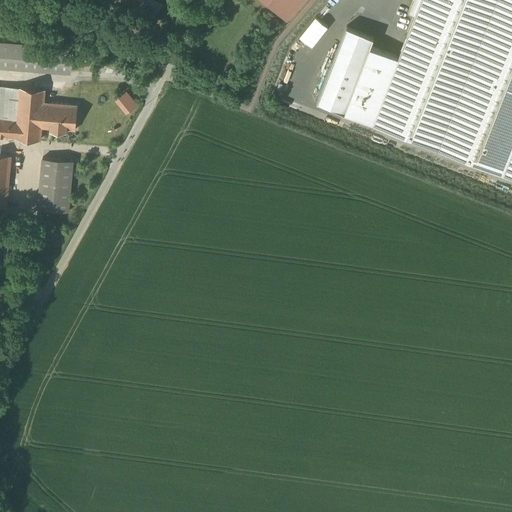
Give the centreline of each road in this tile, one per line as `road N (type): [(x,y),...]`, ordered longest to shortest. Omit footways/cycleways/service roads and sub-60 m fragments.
road 1 (unclassified): [(159,78),(0,379)]
road 2 (track): [(159,78),(162,72),(245,108),(275,38),(309,0)]
